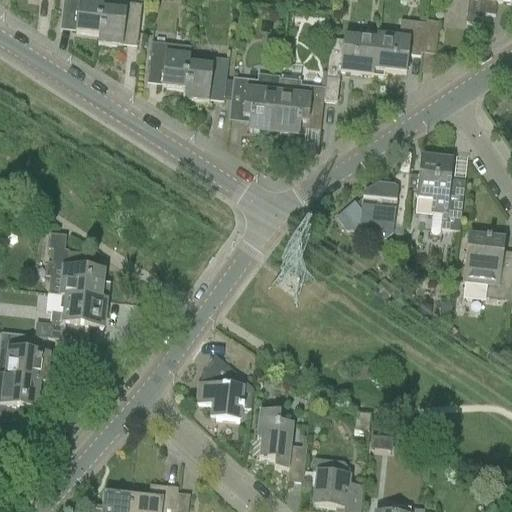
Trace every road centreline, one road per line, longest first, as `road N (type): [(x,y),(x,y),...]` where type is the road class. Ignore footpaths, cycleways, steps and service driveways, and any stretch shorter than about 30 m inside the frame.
road 1 (residential): [(274,214),(0,41)]
road 2 (residential): [(139,400),(274,214)]
road 3 (residential): [(274,214),(449,103)]
road 4 (residential): [(262,511),(139,400)]
road 5 (residential): [(40,511),(139,400)]
